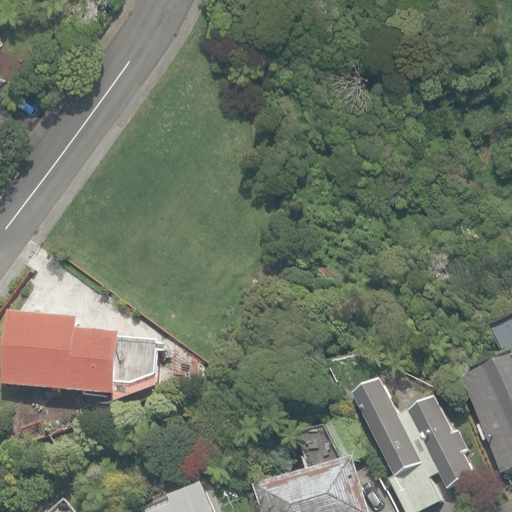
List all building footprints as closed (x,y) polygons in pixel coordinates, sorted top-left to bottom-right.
[(0,113),(10,79),(0,75),(0,113)] [(9,387),(121,397),(159,387),(163,344),(128,341),(128,337),(85,333),(86,322),(58,319),(58,314),(22,311),(21,317),(16,317),(9,387)] [(511,364),(470,381),(507,475),(511,472),(511,364)] [(392,480),(408,511),(424,511),(443,503),(432,479),(442,474),(451,490),(478,476),(467,454),(472,452),(462,431),(456,434),(439,399),(403,418),(385,382),(356,396),(398,477),(392,480)] [(261,488),(268,511),(375,511),(359,461),(371,455),(349,414),(329,426),(302,434),(313,473),(261,488)] [(219,511),(210,487),(178,499),(181,507),(167,511),(219,511)]
